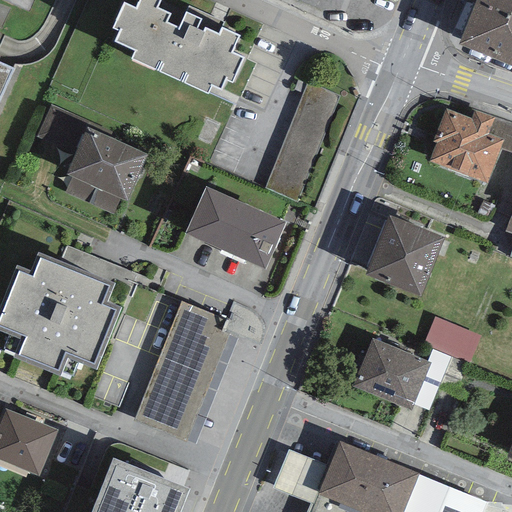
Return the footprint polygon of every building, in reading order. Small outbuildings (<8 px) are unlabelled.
[(511,0),(478,0),(457,53),(511,73),(511,0)] [(160,10),(143,2),(135,18),(123,13),(112,38),(119,41),(114,52),(134,61),(131,69),(208,103),(211,96),(220,101),(225,90),(232,93),(244,69),(231,63),(239,46),(222,38),(219,45),(205,39),(203,43),(196,40),(201,30),(186,24),(181,35),(167,29),(170,24),(157,18),(160,10)] [(0,103),(14,74),(0,68),(0,103)] [(307,81),(264,187),(297,201),(340,94),(307,81)] [(471,114),(445,104),(433,137),(436,138),(429,156),(487,178),(503,136),(488,130),(495,113),(474,105),(471,114)] [(87,121),(67,166),(126,193),(147,147),(87,121)] [(205,177),(184,225),(263,260),(284,212),(205,177)] [(389,207),(365,265),(420,287),(443,229),(389,207)] [(33,264),(16,257),(0,299),(0,313),(25,323),(18,339),(58,354),(64,338),(91,348),(112,294),(96,288),(104,269),(40,245),(33,264)] [(182,297),(133,416),(186,438),(229,333),(218,328),(224,314),(182,297)] [(437,322),(427,346),(473,365),(483,340),(437,322)] [(372,333),(352,381),(411,405),(431,357),(372,333)] [(5,403),(0,415),(0,453),(39,469),(57,422),(5,403)] [(400,511),(419,468),(337,435),(305,511),(400,511)] [(113,446),(86,511),(174,511),(189,476),(113,446)] [(482,511),(488,498),(419,468),(400,511),(482,511)]
